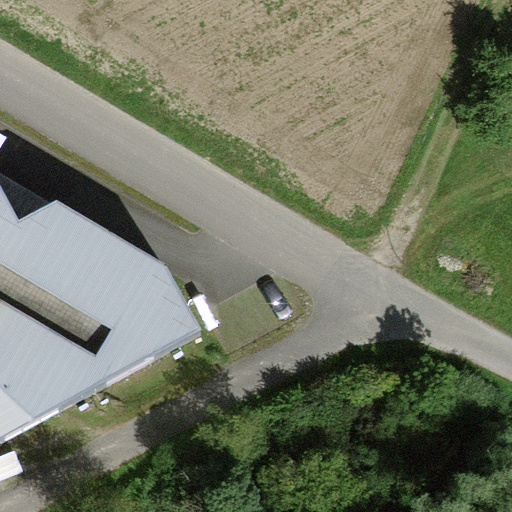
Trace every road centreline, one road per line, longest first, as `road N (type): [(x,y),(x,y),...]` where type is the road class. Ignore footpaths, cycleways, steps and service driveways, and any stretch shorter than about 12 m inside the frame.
road 1 (track): [(397,300),(12,511)]
road 2 (track): [(511,2),(373,287)]
